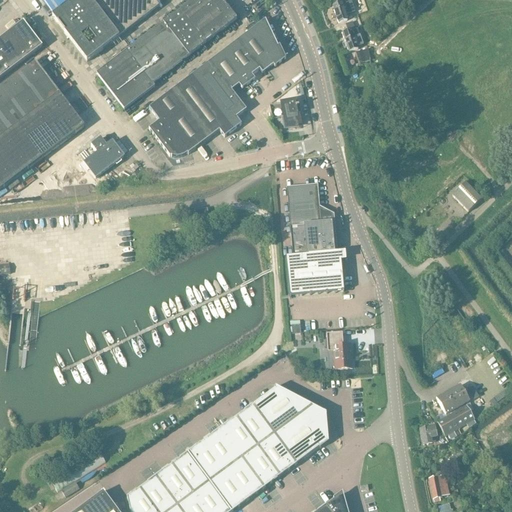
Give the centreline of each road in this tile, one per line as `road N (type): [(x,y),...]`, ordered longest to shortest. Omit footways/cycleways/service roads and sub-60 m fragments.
road 1 (residential): [(19,0),(159,176),(332,142)]
road 2 (tertiary): [(396,427),(380,278),(332,142)]
road 3 (unclassified): [(269,511),(354,447),(396,427)]
road 4 (tertiary): [(332,142),(286,0)]
